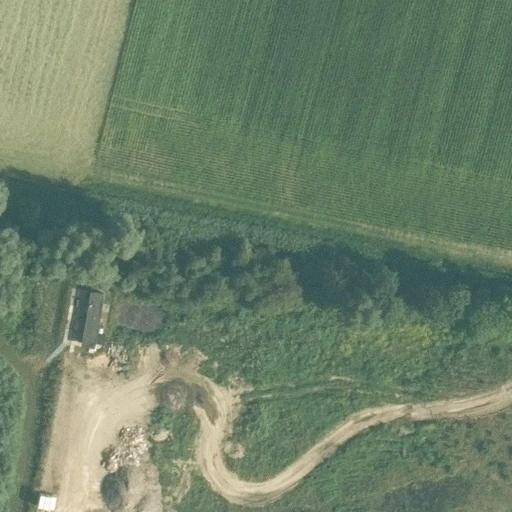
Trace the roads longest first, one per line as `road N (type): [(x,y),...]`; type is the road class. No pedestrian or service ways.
road 1 (track): [(511,266),(0,161)]
road 2 (track): [(21,511),(37,410),(0,350)]
